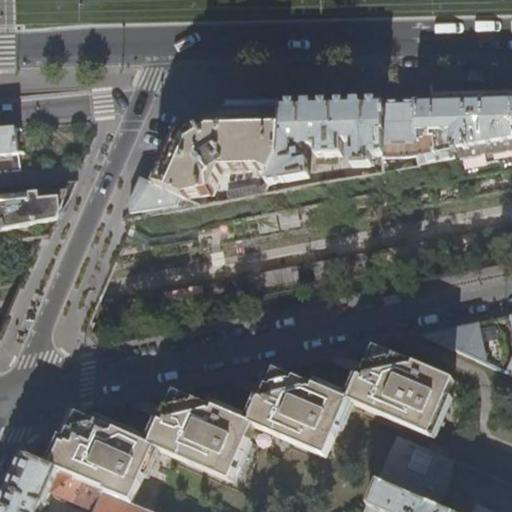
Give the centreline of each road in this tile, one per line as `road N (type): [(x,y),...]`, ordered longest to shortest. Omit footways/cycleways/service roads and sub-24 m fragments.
road 1 (residential): [(511,296),(19,393)]
road 2 (residential): [(19,393),(163,42)]
road 3 (primary): [(163,42),(511,32)]
road 4 (primary): [(0,46),(163,42)]
